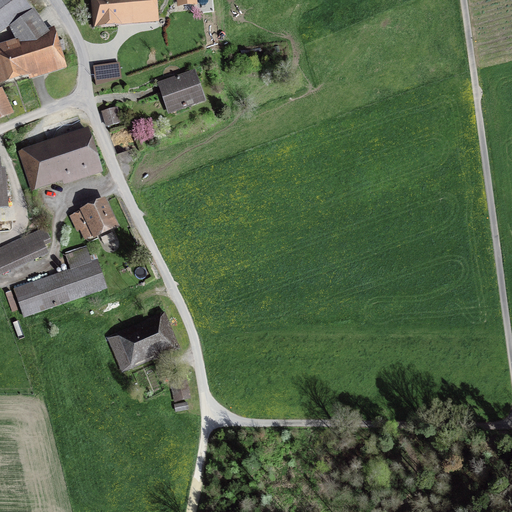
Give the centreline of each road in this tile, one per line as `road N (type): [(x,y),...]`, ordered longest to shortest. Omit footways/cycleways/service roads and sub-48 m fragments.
road 1 (track): [(192,511),(205,415),(511,426)]
road 2 (track): [(464,0),(511,367)]
road 3 (unclassified): [(205,415),(196,345),(117,180)]
